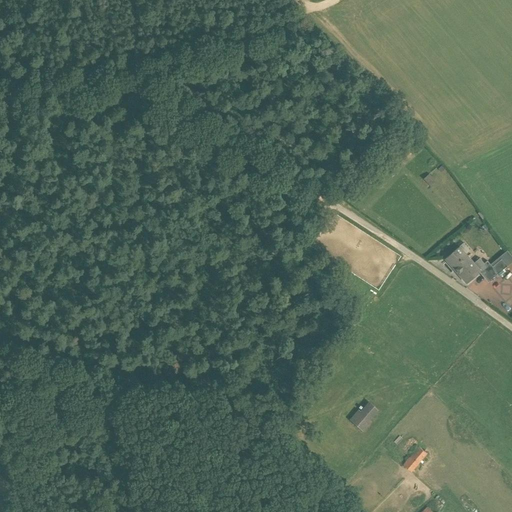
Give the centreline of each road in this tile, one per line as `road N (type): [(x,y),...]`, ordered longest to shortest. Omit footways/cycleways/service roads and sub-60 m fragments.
road 1 (track): [(263,435),(218,396),(339,209)]
road 2 (track): [(131,85),(339,209)]
road 3 (unclassified): [(339,209),(511,329)]
road 4 (track): [(307,10),(131,85)]
road 5 (track): [(0,93),(131,85)]
